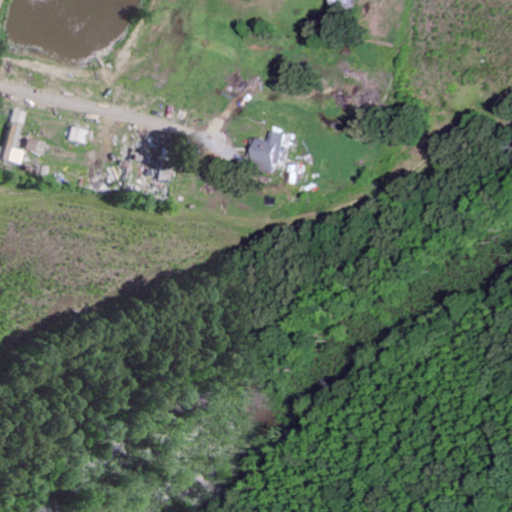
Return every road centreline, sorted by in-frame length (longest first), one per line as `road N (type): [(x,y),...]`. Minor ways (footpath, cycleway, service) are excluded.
road 1 (residential): [(0,385),(511,493)]
road 2 (residential): [(0,174),(263,228)]
